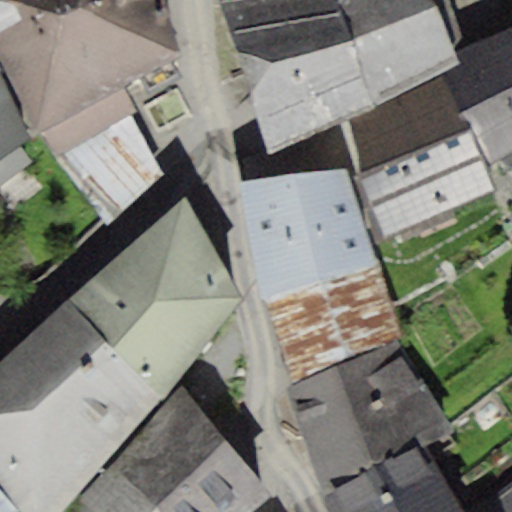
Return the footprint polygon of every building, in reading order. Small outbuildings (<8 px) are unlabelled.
[(0,0),(0,64),(2,64),(36,129),(42,125),(57,154),(132,109),(121,83),(180,48),(166,0),(0,0)] [(216,0),(240,71),(266,151),(325,129),(350,117),(446,68),(460,62),(454,48),(432,0),(216,0)] [(460,62),(446,68),(485,161),(498,157),(505,167),(511,162),(511,23),(454,48),(460,62)] [(446,68),(350,117),(359,159),(361,168),(354,171),(377,238),(494,185),(485,161),(446,68)] [(0,154),(30,132),(0,72),(0,154)] [(307,173),(238,185),(260,294),(376,253),(345,166),(307,173)] [(195,222),(187,199),(105,267),(74,293),(159,392),(227,311),(195,222)] [(376,253),(260,294),(288,381),(403,338),(376,253)] [(21,511),(56,511),(159,392),(74,293),(10,352),(0,361),(0,490),(16,507),(21,511)] [(403,338),(288,381),(283,384),(307,452),(320,489),(424,443),(447,427),(403,338)] [(208,415),(183,385),(112,462),(158,511),(246,511),(272,493),(208,415)] [(466,511),(462,503),(424,443),(320,489),(332,511),(466,511)] [(158,511),(112,462),(62,511),(158,511)] [(511,511),(511,476),(489,494),(502,511),(511,511)] [(0,511),(10,511),(16,507),(0,490),(0,511)] [(466,511),(502,511),(489,494),(462,503),(466,511)]
